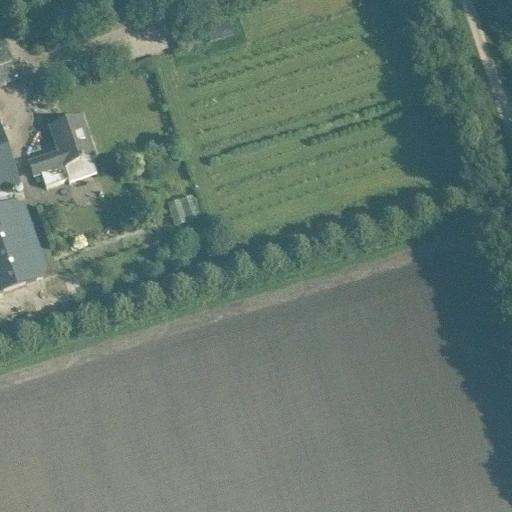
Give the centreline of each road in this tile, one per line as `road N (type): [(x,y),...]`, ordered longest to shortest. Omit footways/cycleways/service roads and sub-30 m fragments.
road 1 (track): [(24,131),(19,112),(44,59),(212,0)]
road 2 (track): [(511,130),(466,0)]
